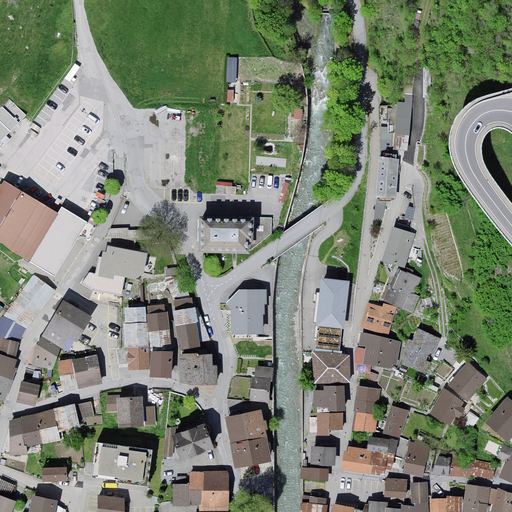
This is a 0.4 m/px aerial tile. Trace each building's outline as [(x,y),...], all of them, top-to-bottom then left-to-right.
[(416,91),(400,88),(393,135),(408,137),(416,91)] [(9,99),(0,108),(0,121),(11,131),(26,115),(9,99)] [(0,121),(0,141),(11,131),(0,121)] [(397,160),(376,158),(372,199),(393,201),(397,160)] [(58,212),(4,179),(0,185),(0,239),(11,248),(30,260),(58,212)] [(382,223),(386,203),(378,201),(374,222),(382,223)] [(58,212),(30,260),(55,275),(87,220),(62,205),(58,212)] [(254,214),(199,214),(198,251),(203,251),(233,252),(249,252),(249,250),(249,239),(253,239),(253,217),(254,214)] [(400,223),(409,225),(411,217),(402,214),(400,223)] [(272,217),(253,217),(253,239),(249,239),(249,250),(251,250),(271,233),(272,217)] [(130,236),(130,227),(109,227),(109,236),(130,236)] [(412,236),(390,230),(381,263),(403,269),(412,236)] [(147,252),(107,244),(106,250),(102,250),(98,274),(114,277),(114,274),(125,275),(141,278),(141,274),(143,274),(147,252)] [(419,280),(397,271),(383,306),(411,317),(419,297),(413,295),(419,280)] [(98,274),(89,272),(80,283),(93,290),(121,295),(125,275),(114,274),(114,277),(98,274)] [(9,296),(23,281),(15,274),(1,289),(9,296)] [(55,289),(34,274),(3,316),(27,328),(55,289)] [(182,275),(165,276),(173,299),(190,297),(182,275)] [(348,284),(317,281),(312,328),(342,332),(348,284)] [(239,288),(226,302),(226,304),(231,309),(231,333),(263,333),(263,313),(264,313),(264,303),(267,303),(266,288),(239,288)] [(190,297),(174,299),(175,308),(193,306),(192,297),(190,297)] [(91,315),(63,299),(42,334),(61,346),(63,347),(69,336),(77,340),(91,315)] [(164,303),(147,305),(148,312),(165,311),(164,303)] [(146,305),(125,307),(125,322),(146,321),(146,313),(146,305)] [(175,308),(173,309),(175,324),(197,321),(198,320),(196,307),(196,305),(193,306),(175,308)] [(394,313),(367,305),(360,329),(387,337),(394,313)] [(198,307),(196,307),(198,320),(197,321),(200,341),(211,340),(198,307)] [(148,312),(146,313),(149,330),(149,331),(168,328),(170,328),(167,310),(165,311),(148,312)] [(3,316),(0,322),(0,336),(2,337),(19,341),(27,328),(3,316)] [(146,321),(125,322),(123,323),(125,346),(127,346),(148,346),(149,345),(146,321)] [(197,321),(175,324),(179,348),(200,344),(200,341),(197,321)] [(168,328),(149,331),(150,349),(171,348),(168,328)] [(437,341),(415,331),(399,366),(421,376),(437,341)] [(61,346),(42,334),(37,342),(34,345),(32,364),(53,367),(57,355),(61,346)] [(398,342),(357,336),(353,367),(393,373),(398,342)] [(19,341),(2,337),(0,345),(0,352),(15,358),(19,341)] [(148,346),(127,346),(128,369),(148,368),(148,346)] [(172,350),(151,350),(149,376),(172,376),(172,350)] [(202,350),(180,352),(180,381),(193,383),(218,383),(217,363),(212,363),(213,352),(203,352),(202,350)] [(0,372),(12,378),(16,367),(14,367),(17,358),(15,358),(0,352),(0,372)] [(97,354),(72,358),(78,388),(102,382),(97,354)] [(347,356),(309,355),(308,386),(347,387),(347,356)] [(72,358),(57,360),(63,394),(78,391),(72,358)] [(251,387),(270,389),(271,380),(273,380),(273,366),(263,365),(256,364),(254,375),(254,376),(252,376),(252,378),(251,387)] [(468,366),(445,385),(461,404),(484,384),(468,366)] [(34,370),(26,368),(23,378),(32,379),(34,370)] [(0,397),(5,400),(13,379),(0,373),(0,397)] [(40,384),(21,380),(16,401),(35,405),(40,384)] [(270,389),(251,387),(249,400),(269,401),(270,389)] [(341,389),(310,388),(309,414),(341,414),(341,389)] [(379,391),(354,388),(349,431),(374,434),(379,391)] [(463,406),(443,392),(427,416),(446,429),(463,406)] [(116,394),(106,395),(106,412),(118,411),(117,396),(116,394)] [(141,394),(117,396),(118,411),(119,426),(144,424),(142,405),(141,394)] [(91,401),(75,404),(78,420),(94,416),(91,401)] [(75,402),(54,407),(54,408),(59,431),(79,426),(78,420),(75,404),(75,402)] [(483,425),(502,442),(511,430),(511,410),(503,402),(483,425)] [(154,405),(142,405),(144,424),(155,424),(154,405)] [(405,412),(387,407),(379,435),(396,440),(405,412)] [(54,408),(36,412),(42,442),(42,443),(61,440),(59,431),(54,408)] [(263,419),(261,408),(225,416),(234,467),(271,459),(265,428),(268,427),(266,419),(263,419)] [(36,412),(21,416),(26,446),(27,446),(42,442),(36,412)] [(339,416),(314,415),(314,436),(338,437),(339,416)] [(21,416),(10,419),(9,452),(9,454),(28,453),(27,446),(26,446),(21,416)] [(205,421),(172,433),(180,458),(214,446),(205,421)] [(167,428),(164,428),(163,457),(171,457),(172,428),(167,428)] [(363,450),(340,446),(337,471),(381,477),(386,442),(364,438),(363,450)] [(117,443),(96,440),(91,476),(97,476),(97,475),(116,477),(115,481),(147,485),(152,448),(129,445),(129,444),(118,442),(117,443)] [(404,445),(389,442),(382,471),(397,475),(404,445)] [(427,447),(407,442),(399,474),(419,479),(427,447)] [(332,449),(308,447),(307,467),(331,468),(332,449)] [(450,460),(434,456),(429,477),(444,480),(447,476),(450,460)] [(452,456),(447,476),(490,482),(493,464),(452,456)] [(511,458),(507,456),(496,480),(511,487),(511,458)] [(67,465),(42,466),(42,480),(67,479),(67,465)] [(230,470),(190,470),(190,483),(173,483),(173,505),(200,505),(200,510),(230,510),(230,470)] [(326,472),(305,470),(303,489),(325,490),(326,472)] [(17,484),(0,478),(0,491),(15,496),(17,484)] [(404,482),(383,481),(381,502),(402,504),(404,482)] [(423,484),(407,485),(408,505),(424,505),(423,484)] [(484,511),(488,490),(463,486),(458,511),(484,511)] [(511,511),(511,495),(495,491),(488,511),(511,511)] [(54,511),(56,504),(57,499),(33,493),(28,511),(54,511)] [(11,511),(16,500),(0,494),(0,511),(11,511)] [(124,511),(124,497),(98,494),(98,511),(124,511)] [(443,500),(426,501),(426,511),(458,511),(459,499),(443,498),(443,500)] [(319,511),(320,501),(300,499),(298,511),(319,511)]
